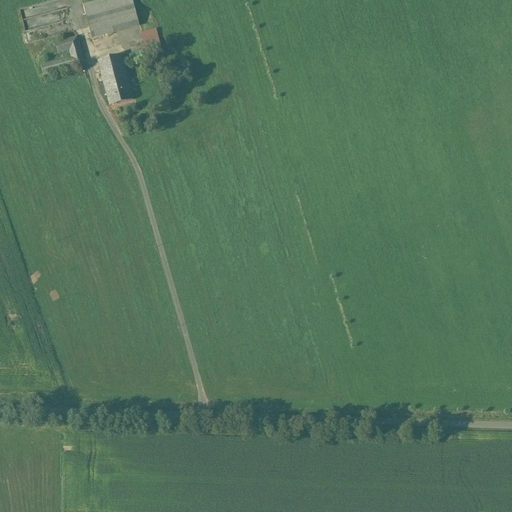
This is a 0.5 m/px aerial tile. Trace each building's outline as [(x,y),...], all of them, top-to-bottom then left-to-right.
[(132,0),(104,0),(83,5),(87,19),(134,6),(132,0)] [(134,6),(87,19),(92,39),(139,26),(134,6)] [(154,29),(140,33),(146,55),(160,51),(154,29)] [(72,59),(41,67),(44,76),(85,65),(77,38),(55,44),(58,55),(70,51),(72,59)] [(121,54),(98,61),(104,82),(127,76),(121,54)] [(127,76),(104,82),(107,92),(111,105),(134,99),(127,76)] [(104,82),(98,84),(101,94),(107,92),(104,82)]
